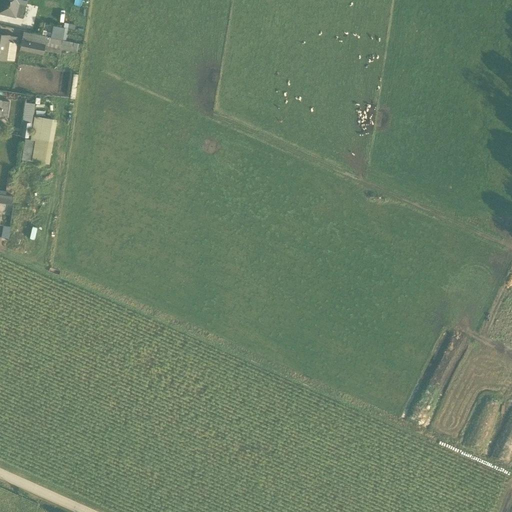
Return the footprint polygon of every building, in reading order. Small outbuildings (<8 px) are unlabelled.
[(26,0),(0,0),(0,2),(0,13),(15,17),(19,2),(26,4),(26,0)] [(36,9),(37,6),(31,5),(30,8),(28,8),(25,24),(34,25),(35,18),(39,18),(40,9),(36,9)] [(77,52),(79,44),(23,33),(19,50),(46,55),(47,50),(63,53),(63,49),(77,52)] [(0,34),(0,58),(14,60),(17,36),(0,34)] [(35,96),(24,94),(23,101),(35,103),(34,109),(38,109),(39,99),(35,98),(35,96)] [(49,164),(57,121),(34,117),(30,140),(27,140),(30,125),(23,123),(20,139),(24,139),(20,158),(49,164)] [(0,189),(0,202),(11,205),(12,196),(5,195),(6,191),(0,189)] [(2,225),(1,236),(9,237),(10,225),(2,225)]
